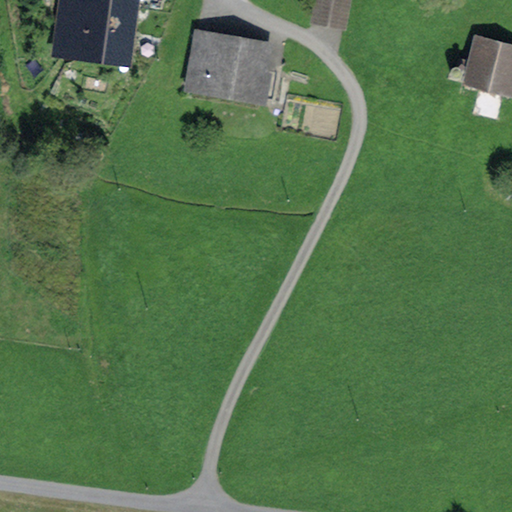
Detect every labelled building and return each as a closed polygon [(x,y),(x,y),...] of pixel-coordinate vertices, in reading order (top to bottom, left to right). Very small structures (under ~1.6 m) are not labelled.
[(66,0),(59,55),(138,66),(147,0),(66,0)] [(350,25),(354,0),(318,0),(315,19),(350,25)] [(271,102),(280,38),(200,26),(190,90),(271,102)] [(511,93),(511,37),(480,30),(468,84),(511,93)] [(455,78),(458,79),(461,78),(464,75),(464,72),(463,69),(460,67),(457,66),(454,67),(452,70),(451,73),(452,76),(455,78)]
